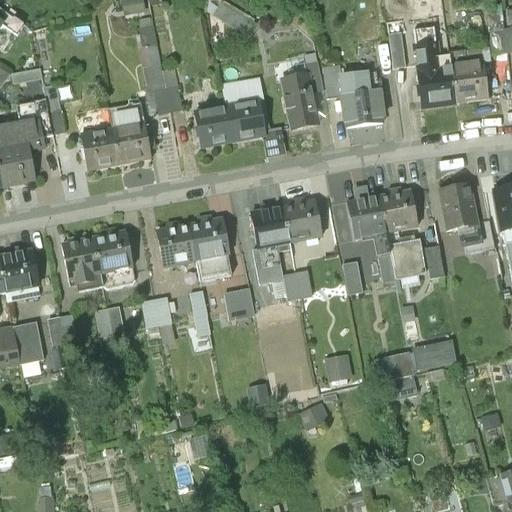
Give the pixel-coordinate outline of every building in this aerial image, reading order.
[(8,0),(0,0),(0,5),(4,8),(8,0)] [(143,18),(139,0),(119,0),(123,21),(143,18)] [(158,0),(147,0),(150,10),(160,9),(158,0)] [(404,8),(403,0),(392,0),(394,9),(404,8)] [(255,30),(220,9),(212,22),(247,43),(255,30)] [(0,15),(0,32),(0,33),(15,43),(24,31),(0,15)] [(158,121),(181,117),(173,74),(160,77),(150,24),(138,26),(141,39),(136,40),(147,96),(153,95),(158,121)] [(388,52),(376,54),(380,79),(404,76),(396,26),(385,28),(388,52)] [(357,63),(343,65),(345,78),(358,77),(357,63)] [(304,68),(306,78),(310,99),(322,97),(316,66),(304,68)] [(322,73),(325,105),(340,103),(337,71),(322,73)] [(481,71),(449,75),(454,111),(486,106),(481,71)] [(40,85),(38,75),(26,78),(28,88),(40,85)] [(423,115),(454,111),(449,75),(418,79),(423,115)] [(279,84),(290,136),(317,130),(310,99),(306,78),(279,84)] [(42,92),(51,141),(64,139),(55,90),(42,92)] [(381,130),(377,98),(343,103),(347,134),(381,130)] [(255,107),(223,113),(230,150),(262,144),(261,137),(255,107)] [(200,156),(230,150),(223,113),(193,119),(200,156)] [(37,128),(0,134),(0,194),(33,188),(27,159),(42,157),(37,128)] [(144,129),(111,136),(118,173),(151,166),(144,129)] [(279,134),(261,137),(262,144),(266,164),(285,161),(279,134)] [(88,178),(118,173),(111,136),(81,142),(88,178)] [(437,196),(445,236),(458,233),(475,230),(475,228),(468,190),(437,196)] [(511,192),(493,196),(501,235),(502,235),(511,232),(511,192)] [(407,194),(376,200),(383,238),(415,232),(407,194)] [(352,243),(383,238),(376,200),(345,205),(352,243)] [(313,206),(282,212),(289,247),(320,241),(313,206)] [(257,253),(289,247),(282,212),(251,218),(257,253)] [(220,224),(189,230),(195,263),(199,284),(230,279),(220,224)] [(492,252),(487,226),(475,228),(475,230),(479,249),(469,251),(471,257),(492,252)] [(164,269),(195,263),(189,230),(158,235),(164,269)] [(479,249),(475,230),(458,233),(462,252),(469,251),(479,249)] [(511,232),(502,235),(504,246),(511,244),(511,232)] [(124,235),(93,241),(99,276),(130,270),(124,235)] [(91,277),(99,276),(93,241),(61,247),(68,283),(76,281),(76,285),(92,282),(91,277)] [(418,243),(388,248),(390,259),(394,283),(425,277),(418,243)] [(511,244),(504,246),(503,246),(511,285),(511,284),(511,244)] [(443,280),(438,250),(424,252),(429,283),(443,280)] [(31,252),(0,257),(0,268),(5,294),(38,288),(31,252)] [(394,285),(394,283),(390,259),(377,261),(381,287),(394,285)] [(356,266),(341,268),(346,299),(361,296),(356,266)] [(130,270),(99,276),(102,290),(106,293),(130,288),(133,284),(130,270)] [(306,274),(282,278),(287,304),(311,300),(306,274)] [(78,295),(102,290),(99,276),(91,277),(92,282),(76,285),(78,295)] [(248,291),(223,296),(228,324),(253,318),(251,308),(248,291)] [(209,336),(201,293),(189,295),(197,339),(209,336)] [(165,300),(141,305),(146,330),(170,326),(165,300)] [(263,306),(251,308),(253,318),(254,322),(266,319),(263,306)] [(125,345),(118,308),(93,313),(100,349),(125,345)] [(413,323),(411,309),(400,311),(402,325),(413,323)] [(70,317),(46,321),(52,348),(75,343),(70,317)] [(35,325),(12,330),(19,366),(43,361),(35,325)] [(0,370),(19,366),(12,330),(0,332),(0,370)] [(412,330),(404,331),(405,339),(413,337),(412,330)] [(451,342),(410,350),(415,372),(455,364),(451,342)] [(63,351),(51,353),(55,368),(66,366),(63,351)] [(346,358),(324,362),(328,384),(350,380),(346,358)] [(452,368),(412,378),(416,397),(429,394),(427,385),(455,378),(452,368)] [(297,371),(273,374),(275,394),(299,392),(297,371)] [(412,378),(381,385),(389,417),(407,413),(404,400),(416,397),(412,378)] [(247,392),(251,411),(267,408),(263,389),(247,392)] [(303,415),(308,432),(331,424),(326,407),(303,415)] [(494,415),(470,421),(472,431),(497,426),(494,415)] [(475,456),(472,445),(464,447),(467,458),(475,456)] [(511,511),(511,475),(500,478),(509,511),(511,511)] [(88,486),(89,492),(108,488),(107,482),(88,486)] [(81,502),(80,496),(69,499),(70,504),(81,502)] [(367,511),(367,501),(356,501),(356,511),(367,511)]
